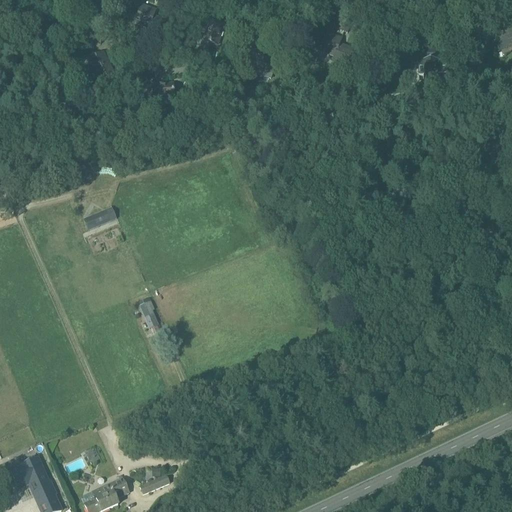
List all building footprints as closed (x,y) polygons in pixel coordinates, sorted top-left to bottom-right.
[(248,0),(255,8),(265,0),(248,0)] [(454,3),(451,24),(466,25),(468,5),(454,3)] [(141,6),(135,24),(148,29),(153,17),(155,12),(141,6)] [(153,17),(148,29),(146,35),(160,40),(166,22),(153,17)] [(210,22),(203,41),(217,46),(223,26),(210,22)] [(511,29),(493,36),(497,46),(511,40),(511,29)] [(321,52),(334,57),(339,45),(341,40),(327,34),(321,52)] [(353,50),(339,45),(334,57),(332,63),(346,68),(353,50)] [(252,46),(246,64),(259,69),(264,56),(266,51),(252,46)] [(103,52),(86,61),(92,72),(109,64),(103,52)] [(418,62),(419,76),(424,76),(424,81),(438,80),(438,72),(443,72),(443,69),(453,68),(452,53),(442,54),(442,61),(437,61),(437,60),(423,61),(423,62),(418,62)] [(264,56),(259,69),(257,74),(270,79),(277,61),(264,56)] [(109,64),(92,72),(98,84),(114,75),(109,64)] [(152,86),(153,101),(174,99),(172,85),(152,86)] [(80,156),(70,175),(81,181),(90,162),(80,156)] [(149,331),(158,327),(148,304),(139,307),(149,331)] [(48,483),(38,459),(17,469),(13,461),(0,466),(0,477),(16,470),(24,488),(29,485),(40,511),(60,511),(54,497),(57,496),(50,482),(48,483)] [(166,476),(156,480),(139,488),(143,497),(170,486),(166,476)] [(83,505),(86,511),(106,511),(118,506),(116,501),(129,495),(122,480),(101,490),(104,496),(95,500),(83,505)]
